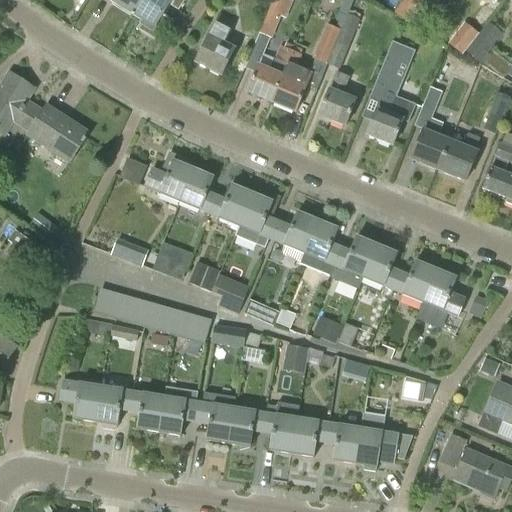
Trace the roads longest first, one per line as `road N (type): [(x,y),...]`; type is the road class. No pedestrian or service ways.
road 1 (residential): [(511,250),(169,109),(3,0)]
road 2 (residential): [(0,485),(43,472),(281,511)]
road 3 (unknown): [(74,251),(211,306)]
